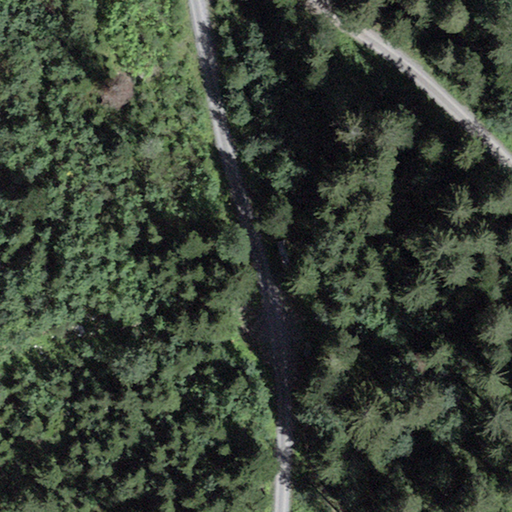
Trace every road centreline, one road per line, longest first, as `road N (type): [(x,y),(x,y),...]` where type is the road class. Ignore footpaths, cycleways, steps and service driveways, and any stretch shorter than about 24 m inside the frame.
road 1 (track): [(193,0),(273,348),(268,511)]
road 2 (track): [(511,159),(466,112),(296,0)]
